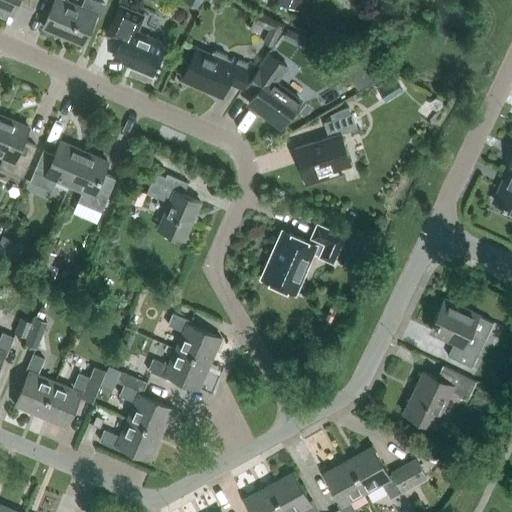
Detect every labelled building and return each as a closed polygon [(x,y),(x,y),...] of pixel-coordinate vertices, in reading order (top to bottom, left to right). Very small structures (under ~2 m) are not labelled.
[(0,0),(0,8),(12,13),(16,2),(33,9),(36,0),(0,0)] [(53,0),(43,26),(83,44),(96,13),(100,15),(105,3),(97,0),(84,0),(81,7),(67,1),(66,0),(53,0)] [(299,10),(303,0),(282,0),(281,2),(299,10)] [(165,43),(136,31),(143,14),(119,4),(107,34),(121,39),(113,56),(152,73),(165,43)] [(254,23),(269,29),(263,42),(273,47),(284,23),(260,11),(254,23)] [(309,38),(287,28),(283,36),(306,46),(309,38)] [(242,87),(252,65),(233,57),(232,59),(228,58),(227,54),(217,49),(211,54),(196,47),(182,78),(221,95),(228,80),(242,87)] [(256,91),(248,102),(281,125),(300,99),(276,82),(287,65),(270,53),(262,64),(262,63),(246,84),(256,91)] [(355,58),(345,64),(359,88),(383,74),(379,67),(355,58)] [(403,91),(395,77),(394,76),(377,86),(386,101),(401,92),(403,91)] [(328,136),(295,147),(307,183),(341,172),(339,166),(350,163),(340,133),(357,128),(352,112),(323,121),(328,136)] [(29,126),(5,116),(0,127),(0,153),(3,155),(0,162),(0,166),(23,176),(36,145),(23,140),(29,126)] [(70,183),(84,150),(60,140),(54,153),(43,148),(30,180),(52,189),(57,178),(70,183)] [(108,161),(84,150),(70,183),(83,189),(78,200),(101,211),(116,177),(103,172),(108,161)] [(511,209),(511,156),(491,200),(511,209)] [(183,194),(188,182),(167,172),(165,176),(155,172),(146,191),(169,201),(158,227),(184,238),(200,201),(183,194)] [(147,192),(133,186),(127,200),(141,206),(147,192)] [(333,261),(344,235),(317,223),(309,241),(282,229),(261,277),(295,292),(312,252),(333,261)] [(2,235),(0,240),(0,251),(15,258),(22,244),(2,235)] [(356,253),(368,259),(373,248),(362,242),(356,253)] [(446,299),(431,329),(454,341),(448,355),(471,366),(493,321),(446,299)] [(173,313),(168,323),(184,330),(176,348),(210,363),(222,337),(190,323),(191,321),(173,313)] [(26,337),(33,322),(21,316),(14,332),(26,337)] [(25,343),(37,348),(48,322),(35,317),(25,343)] [(120,343),(129,347),(135,333),(126,330),(120,343)] [(0,361),(3,353),(6,355),(14,336),(2,331),(0,336),(0,361)] [(153,358),(148,369),(167,377),(168,375),(199,388),(210,363),(176,348),(169,365),(153,358)] [(33,353),(25,371),(28,372),(15,404),(40,415),(55,380),(37,373),(44,357),(33,353)] [(476,380),(443,364),(437,377),(423,370),(403,411),(433,426),(451,389),(467,397),(476,380)] [(55,380),(40,415),(66,426),(79,394),(94,400),(106,371),(94,366),(90,376),(79,372),(72,388),(55,381),(55,380)] [(135,401),(128,418),(127,419),(162,434),(173,407),(140,393),(141,390),(143,391),(147,381),(121,370),(116,380),(124,383),(119,394),(135,401)] [(97,415),(93,423),(100,427),(104,419),(97,415)] [(118,448),(119,445),(151,459),(162,434),(127,419),(120,435),(104,428),(100,439),(118,448)] [(372,444),(347,458),(364,491),(382,481),(390,497),(426,477),(417,459),(388,474),(372,444)] [(347,458),(323,471),(340,501),(337,503),(342,511),(356,511),(349,500),(364,491),(347,458)] [(292,470),(268,484),(266,484),(281,511),(293,511),(302,507),(305,511),(319,511),(312,499),(309,500),(292,470)] [(281,511),(266,484),(243,497),(251,511),(281,511)] [(0,511),(24,511),(0,501),(0,511)]
